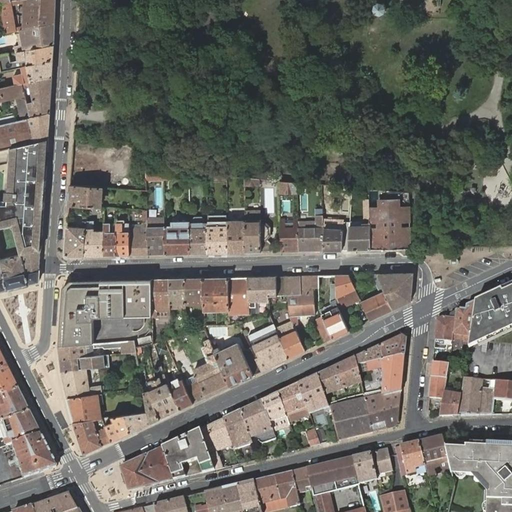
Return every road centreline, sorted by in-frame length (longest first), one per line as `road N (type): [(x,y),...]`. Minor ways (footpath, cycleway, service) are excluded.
road 1 (residential): [(424,308),(425,267),(410,260),(51,268)]
road 2 (tertiary): [(424,308),(76,473)]
road 3 (residential): [(417,428),(103,511)]
road 4 (residential): [(66,0),(51,268)]
road 5 (tertiary): [(76,473),(19,359)]
road 6 (residential): [(417,428),(424,308)]
